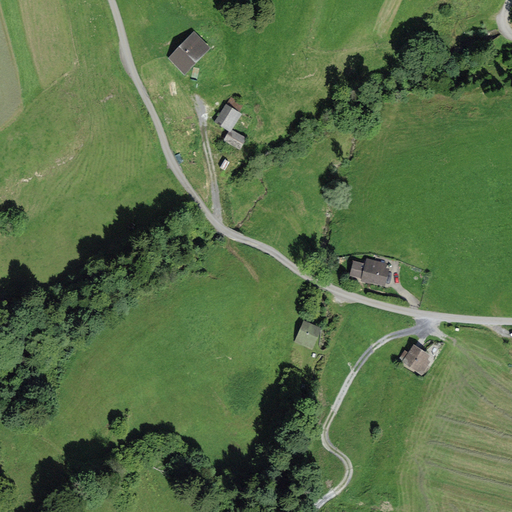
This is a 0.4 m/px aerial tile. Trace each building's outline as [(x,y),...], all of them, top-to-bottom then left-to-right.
[(169,15),(152,28),(165,46),(183,33),(169,15)] [(195,33),(169,59),(185,75),(211,49),(195,33)] [(241,114),(225,104),(214,123),(230,132),(241,114)] [(246,141),(233,133),(227,145),(240,152),(246,141)] [(365,266),(353,263),(349,281),(386,289),(390,272),(385,271),(386,266),(366,261),(365,266)] [(322,329),(303,322),(295,343),(314,350),(322,329)] [(435,360),(414,345),(401,363),(423,378),(435,360)] [(243,393),(229,405),(240,419),(255,407),(243,393)]
